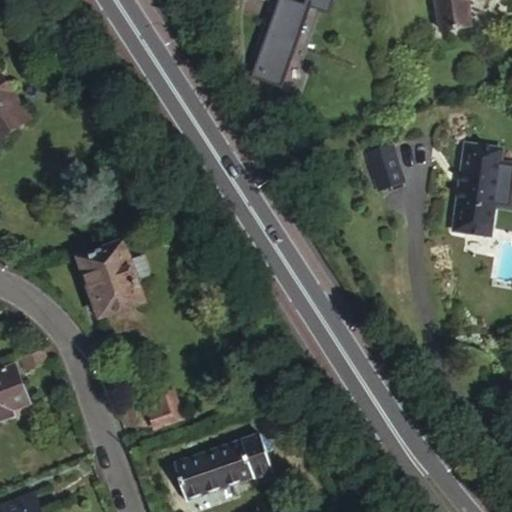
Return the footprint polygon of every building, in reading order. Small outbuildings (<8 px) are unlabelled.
[(282,0),(255,78),(281,87),(310,7),(326,14),(331,0),(282,0)] [(0,114),(22,106),(17,97),(12,100),(0,80),(0,114)] [(0,133),(28,116),(22,106),(0,114),(0,133)] [(491,131),(460,126),(447,210),(478,214),(491,131)] [(399,162),(389,127),(362,135),(373,170),(399,162)] [(139,301),(122,245),(81,259),(99,314),(139,301)] [(25,369),(55,359),(52,352),(49,348),(21,358),(25,369)] [(29,403),(17,367),(0,373),(0,421),(13,417),(11,409),(29,403)] [(183,422),(173,397),(158,403),(161,412),(149,416),(155,432),(183,422)] [(276,477),(261,435),(175,467),(188,504),(254,479),(256,484),(276,477)] [(0,511),(41,511),(36,497),(0,509),(0,511)]
